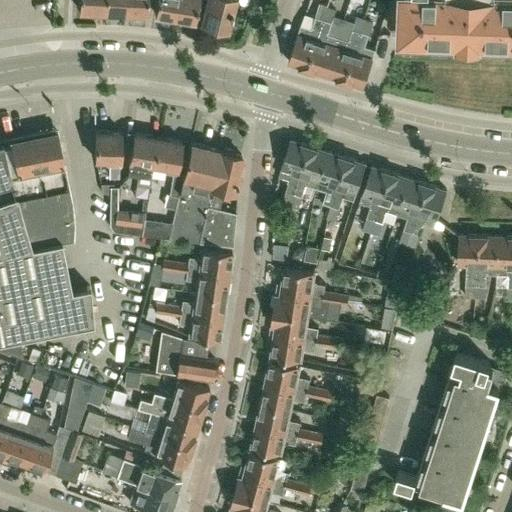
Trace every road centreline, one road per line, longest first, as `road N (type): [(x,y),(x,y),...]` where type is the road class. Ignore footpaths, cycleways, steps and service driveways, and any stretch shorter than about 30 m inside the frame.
road 1 (unclassified): [(192,511),(223,420),(265,92)]
road 2 (secondary): [(265,92),(511,154)]
road 3 (secondary): [(49,69),(149,64),(265,92)]
